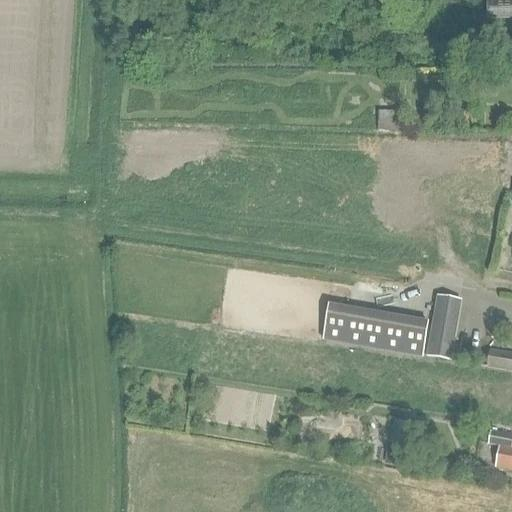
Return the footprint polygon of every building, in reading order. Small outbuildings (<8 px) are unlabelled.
[(511,2),(488,3),(488,21),(511,20),(511,2)] [(486,56),(487,42),(451,41),(450,55),(486,56)] [(430,52),(447,53),(447,44),(431,44),(430,52)] [(403,113),(378,112),(378,123),(403,124),(403,113)] [(465,122),(457,119),(454,126),(461,130),(465,122)] [(426,359),(452,363),(454,352),(462,301),(437,297),(426,359)] [(429,324),(329,306),(323,343),(423,360),(429,324)] [(200,347),(202,332),(134,323),(128,363),(245,379),(249,354),(200,347)] [(511,354),(490,351),(487,369),(511,372),(511,354)] [(417,372),(413,411),(511,422),(511,406),(503,406),(505,382),(417,372)] [(511,436),(490,434),(489,446),(499,447),(496,470),(511,472),(511,436)] [(385,466),(401,468),(403,451),(388,449),(385,466)]
